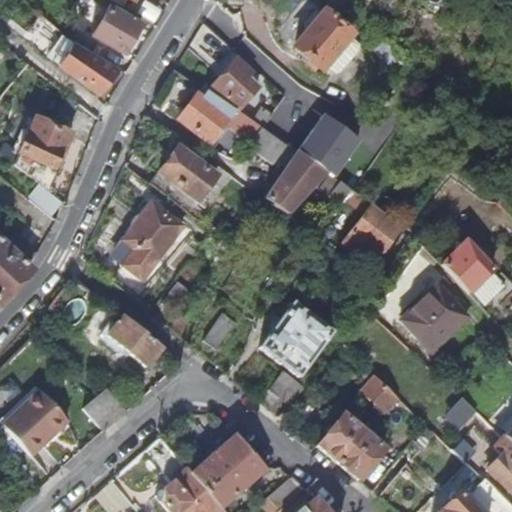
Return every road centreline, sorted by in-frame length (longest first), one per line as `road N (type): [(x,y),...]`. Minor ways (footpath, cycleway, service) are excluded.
road 1 (residential): [(198,0),(125,124),(62,255),(0,335)]
road 2 (residential): [(35,511),(201,371)]
road 3 (residential): [(201,371),(363,511)]
road 4 (residential): [(88,277),(201,371)]
